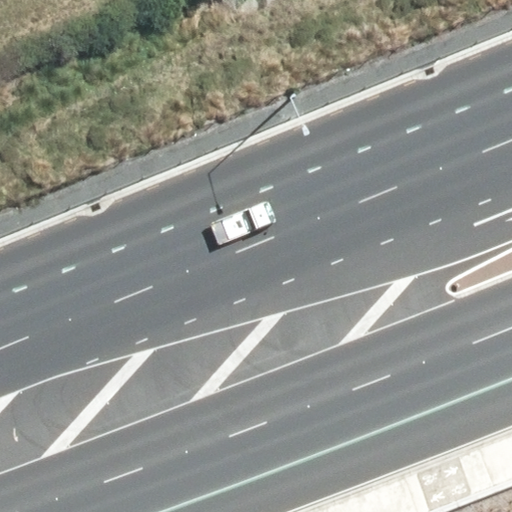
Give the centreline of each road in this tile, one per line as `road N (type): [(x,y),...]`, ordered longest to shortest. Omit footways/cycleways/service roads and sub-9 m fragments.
road 1 (trunk): [(0,313),(511,107)]
road 2 (trunk): [(511,315),(0,510)]
